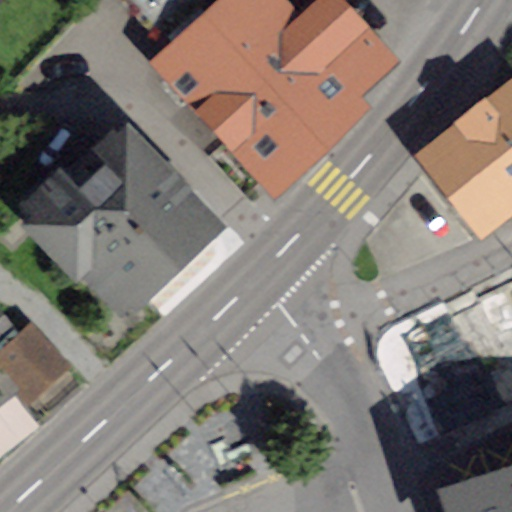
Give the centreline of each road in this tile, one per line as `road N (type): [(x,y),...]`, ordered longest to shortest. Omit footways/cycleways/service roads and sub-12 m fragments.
road 1 (residential): [(0,107),(123,100),(156,117),(281,251)]
road 2 (primary): [(256,276),(6,511)]
road 3 (primary): [(483,0),(380,142),(281,251)]
road 4 (residential): [(307,341),(511,244)]
road 5 (residential): [(394,511),(364,430),(307,341)]
